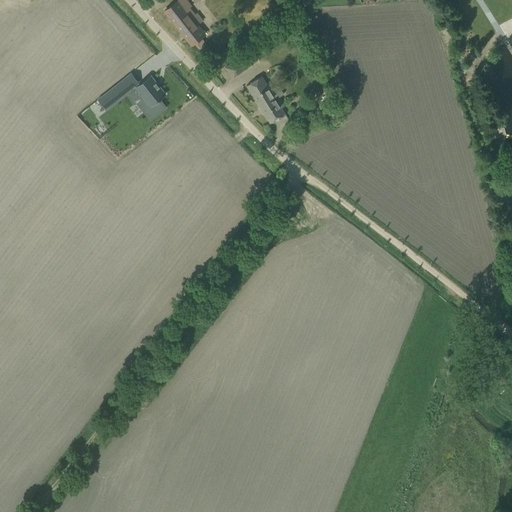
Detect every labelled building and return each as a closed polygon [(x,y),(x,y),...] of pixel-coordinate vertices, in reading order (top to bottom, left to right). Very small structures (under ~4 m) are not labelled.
[(177,0),(164,11),(191,45),(206,33),(199,24),(203,21),(197,13),(195,14),(190,8),(192,6),(186,0),(177,0)] [(225,67),(233,78),(257,60),(250,49),(225,67)] [(146,71),(125,91),(130,96),(130,95),(132,97),(139,91),(155,108),(163,101),(156,94),(162,89),(153,79),(146,71)] [(279,97),(284,94),(278,85),(270,90),(261,76),(246,85),(270,123),(286,113),(282,107),(284,105),(279,97)] [(116,80),(96,99),(103,107),(124,88),(116,80)] [(321,99),(323,104),(330,102),(328,95),(322,97),(322,99),(321,99)] [(317,107),(308,113),(313,120),(321,114),(317,107)] [(122,137),(119,139),(125,148),(145,134),(134,119),(118,131),(122,137)] [(495,137),(493,131),(486,133),(488,140),(495,137)]
